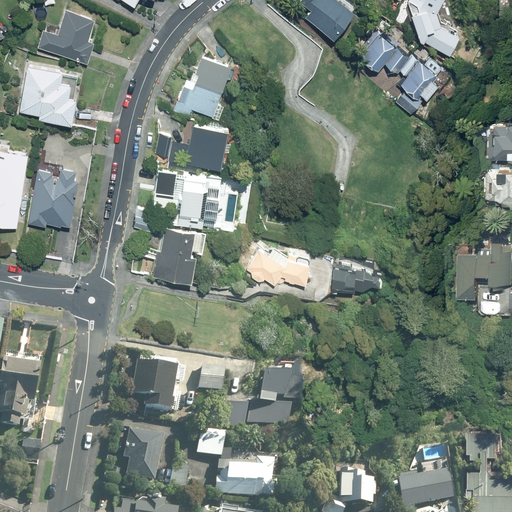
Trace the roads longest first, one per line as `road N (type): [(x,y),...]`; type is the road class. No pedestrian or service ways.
road 1 (residential): [(97,287),(146,72),(205,0)]
road 2 (residential): [(64,511),(92,313)]
